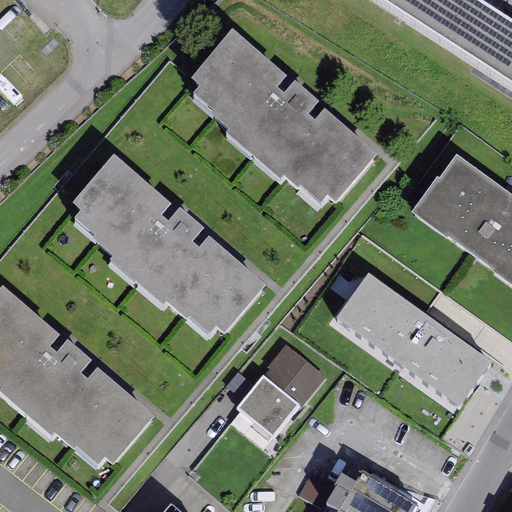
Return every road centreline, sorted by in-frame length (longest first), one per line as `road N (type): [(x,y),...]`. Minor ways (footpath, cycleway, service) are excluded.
road 1 (unknown): [(0,282),(178,74)]
road 2 (unknown): [(478,489),(386,429),(372,428),(342,433),(319,451),(273,511)]
road 3 (unknown): [(126,511),(231,396)]
